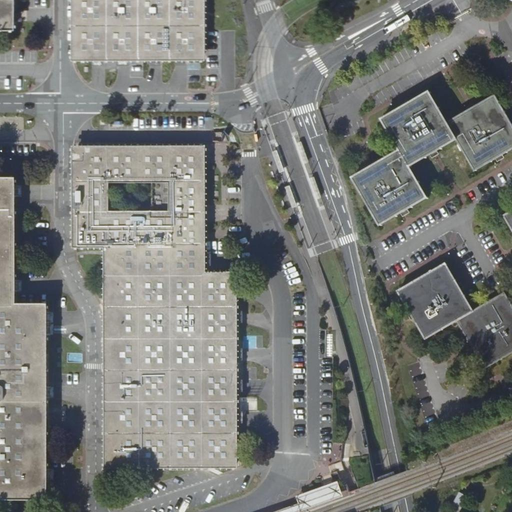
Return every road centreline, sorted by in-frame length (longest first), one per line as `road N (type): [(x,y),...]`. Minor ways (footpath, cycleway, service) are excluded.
road 1 (secondary): [(407,511),(346,238),(290,81)]
road 2 (unclassified): [(62,103),(61,256),(95,316),(93,511)]
road 3 (unclassified): [(247,151),(258,248),(278,290),(280,478),(265,497),(223,511)]
road 4 (unclassified): [(290,81),(238,102),(62,103)]
road 5 (unclassified): [(349,112),(357,97),(469,30),(506,33)]
road 6 (secondary): [(423,0),(315,55),(290,81)]
